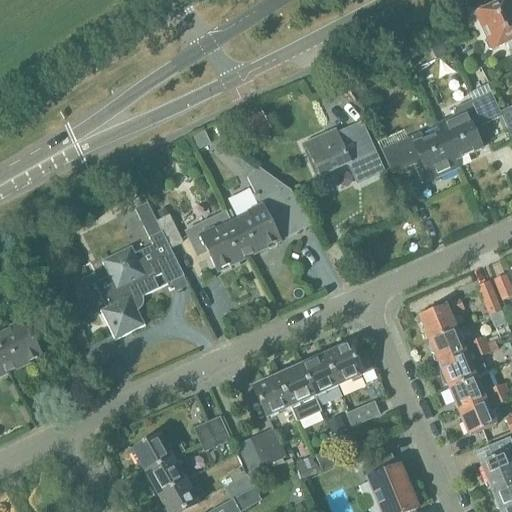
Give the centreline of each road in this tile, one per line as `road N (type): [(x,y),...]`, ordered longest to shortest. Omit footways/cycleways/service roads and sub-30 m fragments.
road 1 (residential): [(78,427),(360,296)]
road 2 (residential): [(453,511),(360,296)]
road 3 (secondary): [(231,80),(389,0)]
road 4 (secondary): [(72,144),(231,80)]
road 5 (secondary): [(207,45),(72,144)]
road 6 (residential): [(360,296),(511,230)]
